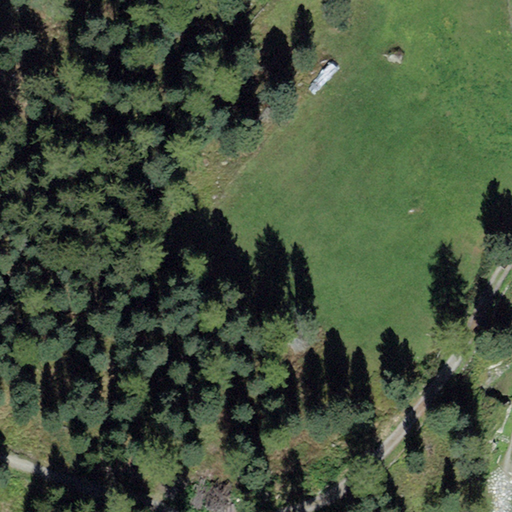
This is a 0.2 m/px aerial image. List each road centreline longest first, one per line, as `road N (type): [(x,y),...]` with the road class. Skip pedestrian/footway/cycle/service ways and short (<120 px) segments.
road 1 (track): [(511,260),(414,418),(344,492),(342,511)]
road 2 (track): [(0,455),(160,511)]
